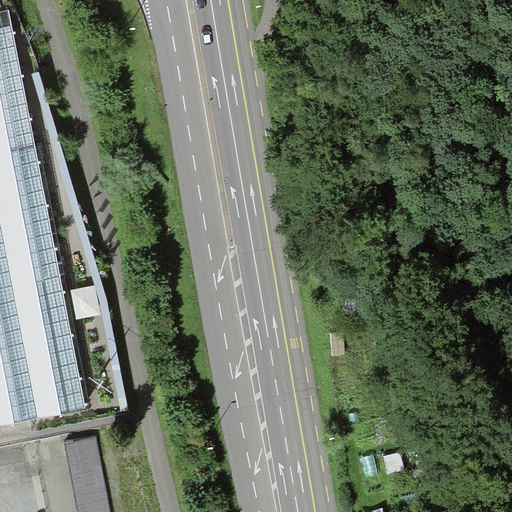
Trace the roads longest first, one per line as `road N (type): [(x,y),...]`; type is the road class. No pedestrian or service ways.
road 1 (secondary): [(167,0),(200,191),(260,381)]
road 2 (secondary): [(260,381),(259,181),(229,0)]
road 3 (secondary): [(285,511),(260,381)]
